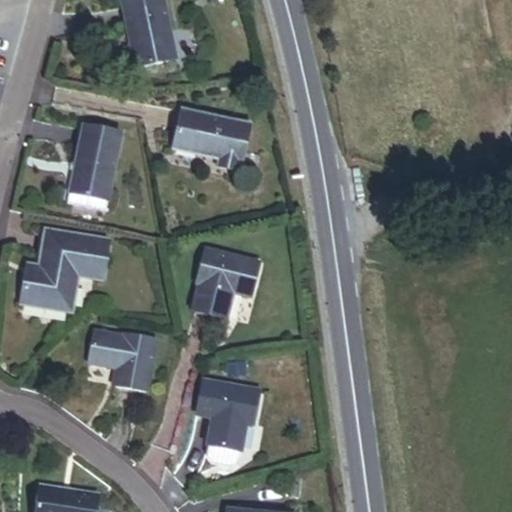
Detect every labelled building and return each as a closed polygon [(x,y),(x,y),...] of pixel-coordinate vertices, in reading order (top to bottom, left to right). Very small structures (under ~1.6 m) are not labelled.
[(143,68),(178,60),(164,0),(124,0),(131,30),(134,29),(143,68)] [(241,163),(244,163),(253,127),(189,111),(180,148),(224,159),(223,166),(239,170),(241,163)] [(109,216),(123,140),(86,133),(72,209),(109,216)] [(25,307),(75,315),(81,279),(107,284),(113,245),(51,235),(44,273),(43,280),(30,278),(25,307)] [(30,278),(43,280),(44,273),(31,271),(30,278)] [(240,313),(257,316),(264,284),(210,272),(202,304),(207,305),(201,332),(234,339),(240,313)] [(117,387),(148,394),(159,342),(127,335),(127,338),(100,332),(93,362),(121,369),(117,387)] [(242,369),(222,369),(222,380),(242,380),(242,369)] [(246,430),(252,397),(198,388),(193,420),(208,423),(203,451),(204,451),(202,464),(206,469),(225,472),(231,468),(233,456),(234,456),(239,429),(246,430)] [(41,511),(100,511),(103,499),(45,488),(41,511)]
